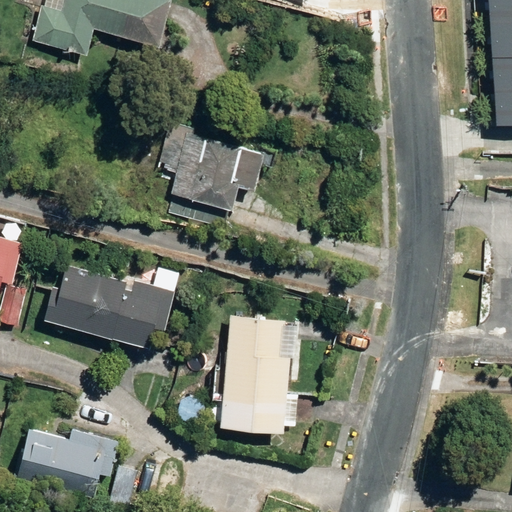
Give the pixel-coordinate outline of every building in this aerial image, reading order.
[(29,38),(82,52),(89,25),(152,42),(163,0),(42,0),(42,4),(38,3),(29,38)] [(511,0),(474,0),(481,114),(511,112),(511,0)] [(166,211),(221,225),(231,182),(249,187),(258,149),(181,130),(183,122),(166,118),(155,165),(172,169),(167,190),(171,191),(166,211)] [(0,276),(8,279),(18,239),(0,234),(0,276)] [(39,317),(143,343),(149,322),(160,325),(174,270),(159,266),(155,284),(130,277),(128,288),(119,285),(121,278),(61,263),(55,286),(48,285),(39,317)] [(0,300),(0,318),(16,323),(24,290),(4,284),(0,300)] [(215,422),(276,429),(276,422),(292,423),(295,392),(280,391),(283,353),(289,353),(292,322),(279,321),(280,317),(226,312),(215,422)] [(179,419),(190,421),(199,415),(201,405),(195,397),(185,395),(176,400),(174,411),(179,419)] [(10,475),(91,494),(97,470),(107,472),(115,437),(68,426),(65,435),(22,425),(10,475)] [(106,503),(126,507),(135,468),(115,463),(106,503)]
